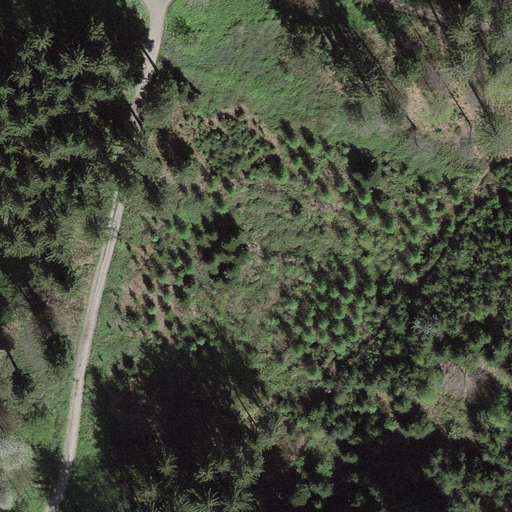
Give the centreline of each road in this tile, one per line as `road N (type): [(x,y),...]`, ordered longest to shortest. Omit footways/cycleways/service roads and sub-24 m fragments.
road 1 (track): [(158,0),(80,354),(68,476),(51,511)]
road 2 (track): [(385,0),(511,35)]
